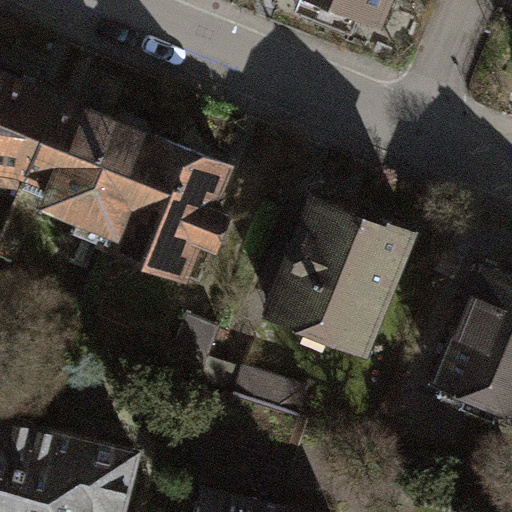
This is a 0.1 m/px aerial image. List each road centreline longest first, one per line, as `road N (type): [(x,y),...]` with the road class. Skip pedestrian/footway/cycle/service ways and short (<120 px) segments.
road 1 (residential): [(81,0),(428,138)]
road 2 (residential): [(428,138),(485,0)]
